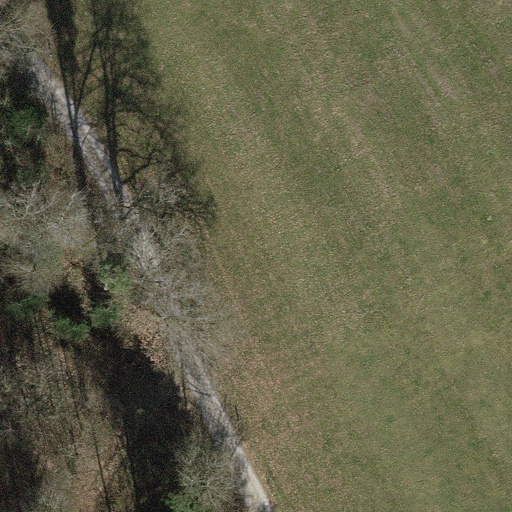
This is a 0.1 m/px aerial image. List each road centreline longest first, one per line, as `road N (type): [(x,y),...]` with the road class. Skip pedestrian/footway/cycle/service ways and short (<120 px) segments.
road 1 (track): [(261,511),(98,160),(60,101),(0,34)]
road 2 (track): [(90,511),(137,408),(186,362)]
